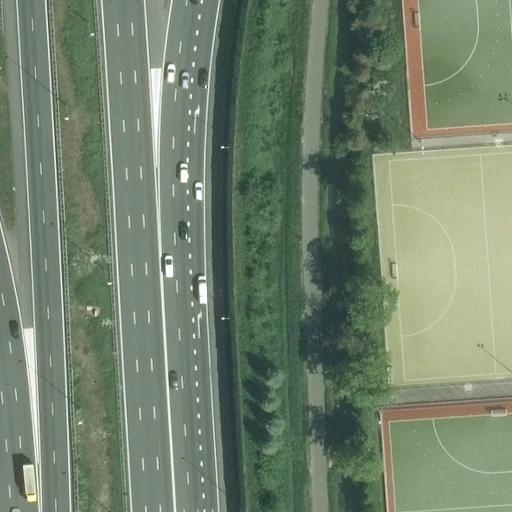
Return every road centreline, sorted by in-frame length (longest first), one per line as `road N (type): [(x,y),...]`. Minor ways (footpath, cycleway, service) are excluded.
road 1 (motorway): [(29,0),(55,511)]
road 2 (unclassified): [(319,511),(308,218),(321,0)]
road 3 (motorway): [(145,276),(187,0)]
road 4 (motorway): [(145,276),(120,0)]
road 5 (motorway): [(159,511),(145,276)]
road 6 (motorway): [(0,318),(44,511)]
